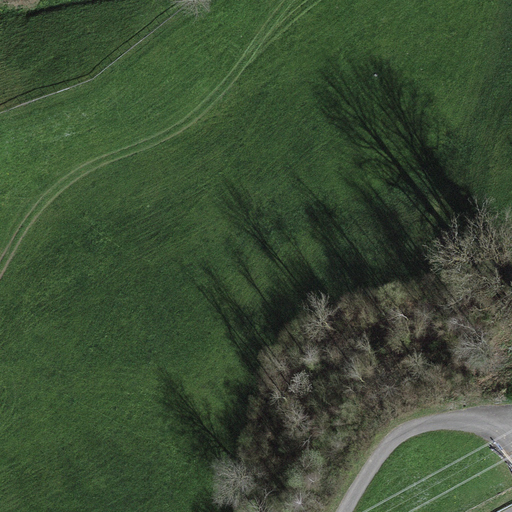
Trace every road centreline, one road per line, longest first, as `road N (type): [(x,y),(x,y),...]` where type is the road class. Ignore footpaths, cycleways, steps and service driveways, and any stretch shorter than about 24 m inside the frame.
road 1 (track): [(0,270),(28,215),(86,172),(212,123),(270,13)]
road 2 (track): [(344,511),(383,448),(411,428),(469,420),(511,440)]
